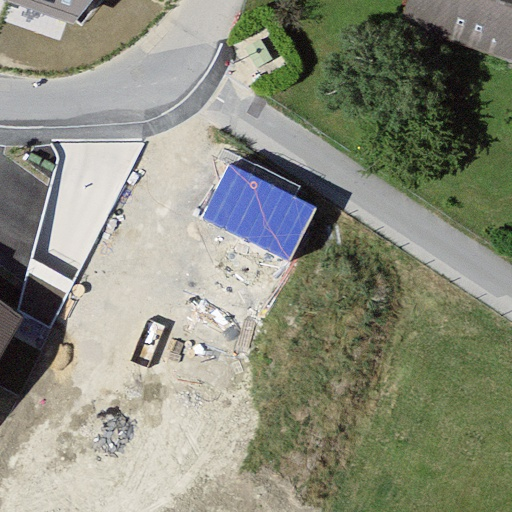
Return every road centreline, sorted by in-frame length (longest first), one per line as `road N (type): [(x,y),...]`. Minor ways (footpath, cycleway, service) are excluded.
road 1 (residential): [(160,71),(229,101),(511,288)]
road 2 (residential): [(0,103),(66,106),(160,71)]
